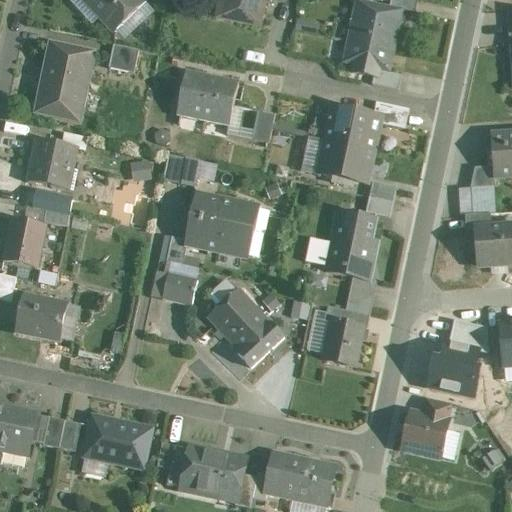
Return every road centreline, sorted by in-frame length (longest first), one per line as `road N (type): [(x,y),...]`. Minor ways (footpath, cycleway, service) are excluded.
road 1 (residential): [(0,369),(377,450)]
road 2 (residential): [(475,0),(410,305)]
road 3 (residential): [(410,305),(377,450)]
